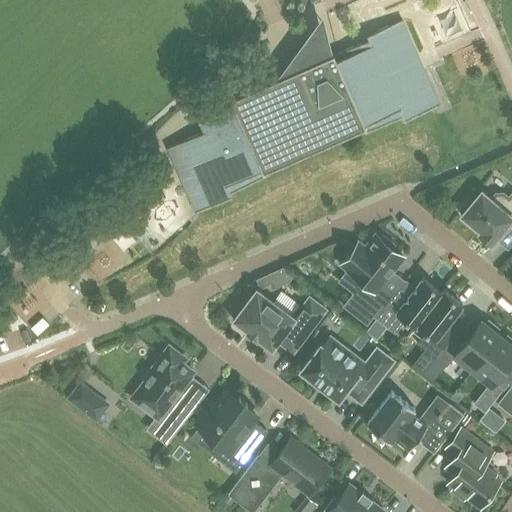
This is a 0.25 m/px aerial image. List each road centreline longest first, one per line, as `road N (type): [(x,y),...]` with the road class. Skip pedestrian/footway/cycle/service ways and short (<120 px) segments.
road 1 (residential): [(511,295),(396,206),(172,302)]
road 2 (residential): [(438,511),(172,302)]
road 3 (residential): [(172,302),(55,354)]
